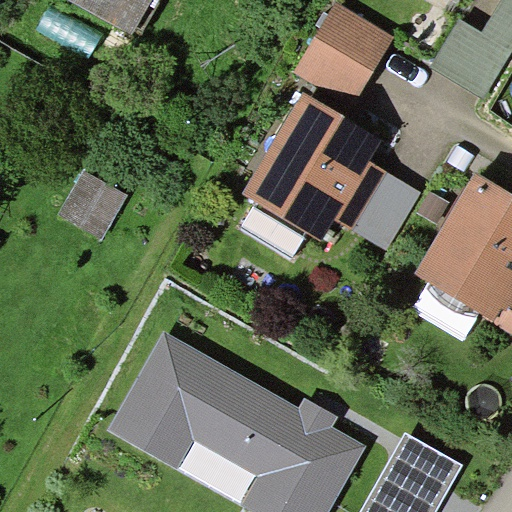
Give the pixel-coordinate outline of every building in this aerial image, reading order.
[(133,0),(72,0),(119,26),(133,0)] [(489,101),(511,57),(511,5),(468,90),(489,101)] [(365,74),(383,43),(331,12),(313,43),(365,74)] [(347,103),(365,74),(313,43),(295,73),(347,103)] [(349,218),(373,177),(354,166),(367,144),(302,105),(248,195),(255,200),(237,230),(288,261),(306,230),(313,234),(326,213),(345,225),(349,218)] [(511,205),(454,171),(400,261),(407,266),(390,295),(440,326),(458,296),(464,300),(462,303),(506,330),(511,320),(511,297),(498,289),(511,265),(511,205)] [(114,198),(84,181),(62,219),(92,236),(114,198)] [(251,499),(273,511),(319,511),(359,444),(166,335),(115,425),(174,458),(191,428),(267,471),(251,499)]
